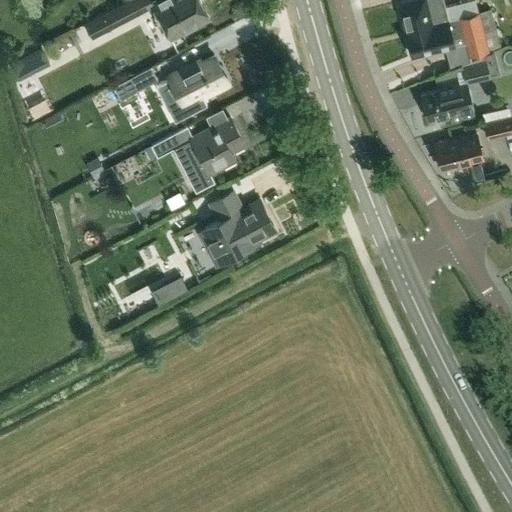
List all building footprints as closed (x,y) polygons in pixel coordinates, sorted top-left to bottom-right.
[(149,0),(126,0),(83,22),(91,38),(153,6),(149,0)] [(170,38),(209,18),(200,0),(156,0),(151,2),(170,38)] [(404,29),(448,18),(443,0),(404,0),(397,2),(404,29)] [(448,18),(404,29),(411,56),(464,42),(468,56),(487,51),(487,49),(500,46),(491,8),(478,12),(448,19),(448,18)] [(484,60),(461,66),(465,83),(500,74),(494,50),(483,54),(484,60)] [(182,100),(199,91),(201,96),(228,82),(214,56),(189,69),(187,66),(169,75),(182,100)] [(133,91),(157,79),(151,66),(127,79),(133,91)] [(427,120),(460,112),(454,85),(420,93),(427,120)] [(511,119),(511,114),(482,121),(486,137),(511,131),(511,119)] [(190,138),(209,174),(236,159),(232,151),(244,144),(230,117),(193,136),(190,138)] [(187,125),(144,148),(150,159),(193,136),(187,125)] [(433,143),(440,169),(482,158),(475,132),(433,143)] [(92,175),(103,169),(97,157),(86,163),(92,175)] [(273,226),(259,199),(249,204),(250,207),(242,210),(233,192),(209,204),(215,216),(219,214),(221,218),(200,228),(212,250),(220,246),(226,256),(237,250),(251,242),(250,239),(273,226)] [(158,303),(187,288),(180,275),(152,290),(158,303)]
